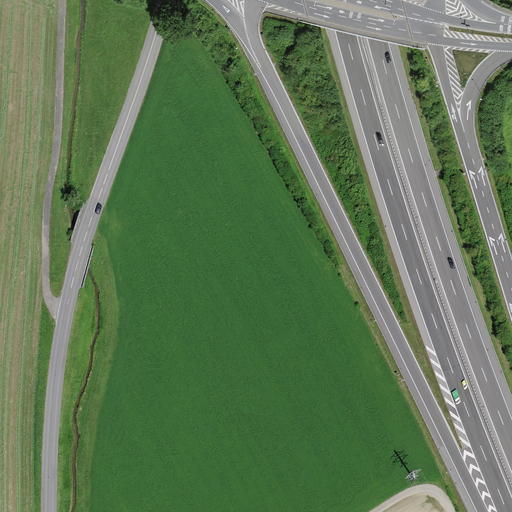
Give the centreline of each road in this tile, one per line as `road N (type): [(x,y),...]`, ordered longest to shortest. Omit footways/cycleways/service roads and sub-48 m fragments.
road 1 (motorway): [(338,0),(422,286),(508,511)]
road 2 (tertiary): [(163,0),(75,262),(54,383),(49,511)]
road 3 (motorway): [(251,44),(480,511)]
road 4 (motorway): [(511,448),(397,116),(371,0)]
road 5 (track): [(64,316),(42,286),(63,0)]
road 6 (motorway): [(511,296),(464,138)]
road 7 (secondary): [(310,0),(434,27)]
